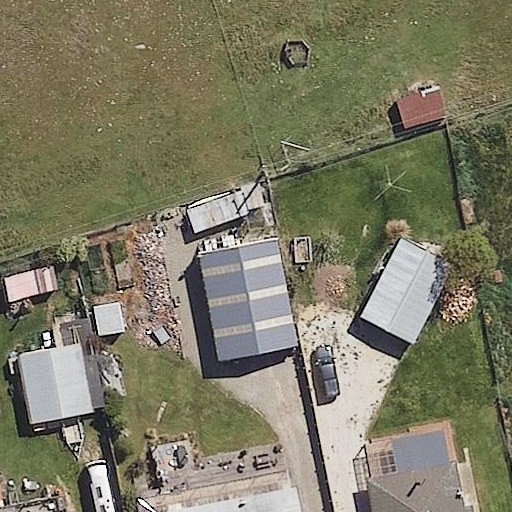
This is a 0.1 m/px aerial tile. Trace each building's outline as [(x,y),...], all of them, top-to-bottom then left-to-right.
[(438,89),(397,100),(405,129),(446,118),(438,89)] [(275,240),(200,254),(219,360),(294,346),(275,240)] [(453,266),(401,240),(362,316),(413,343),(453,266)] [(81,343),(20,353),(31,422),(93,412),(81,343)] [(470,511),(454,423),(360,441),(374,511),(470,511)] [(301,511),(296,487),(173,511),(301,511)]
